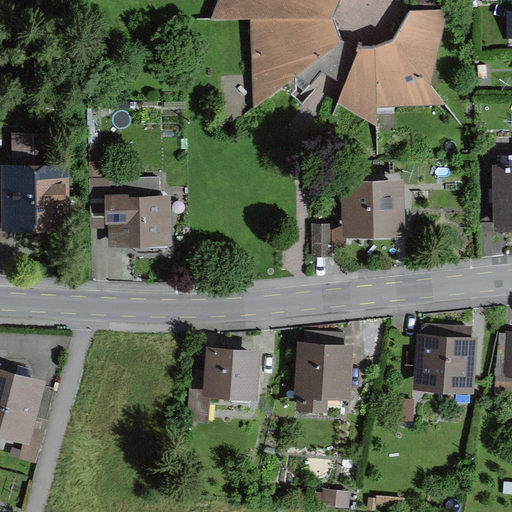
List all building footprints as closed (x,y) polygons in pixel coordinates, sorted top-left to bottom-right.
[(218,0),(211,19),(250,18),(253,108),(341,39),(332,13),(337,0),(218,0)] [(374,45),(359,45),(336,103),(377,124),(377,106),(446,104),(431,85),(448,8),(410,9),(394,37),(374,45)] [(511,163),(487,163),(486,232),(511,231),(511,163)] [(53,168),(0,168),(0,230),(53,230),(53,168)] [(367,169),(349,168),(349,179),(367,180),(367,169)] [(401,193),(339,195),(341,252),(403,249),(401,193)] [(164,200),(109,202),(110,246),(165,244),(164,200)] [(328,251),(328,226),(312,226),(312,251),(328,251)] [(479,335),(418,331),(414,387),(475,391),(479,335)] [(511,333),(508,333),(506,374),(497,374),(496,397),(511,397),(511,333)] [(343,352),(294,349),(290,410),(339,413),(343,352)] [(249,354),(198,350),(194,398),(246,401),(249,354)] [(0,431),(5,432),(19,373),(0,368),(0,431)] [(49,380),(19,373),(5,432),(36,439),(49,380)]
